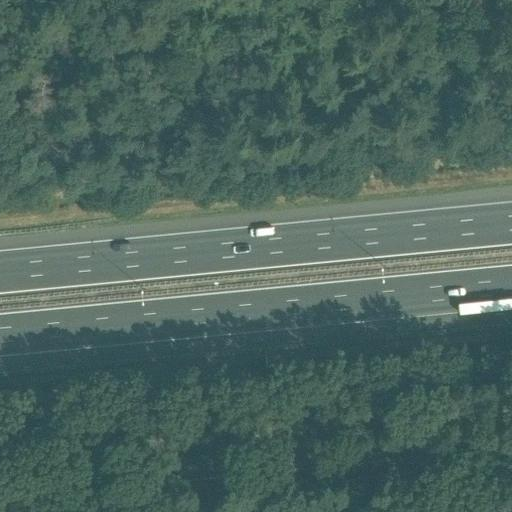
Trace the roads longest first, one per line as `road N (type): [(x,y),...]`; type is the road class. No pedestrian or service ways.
road 1 (secondary): [(511,455),(256,471),(0,511)]
road 2 (motorway): [(511,221),(0,272)]
road 3 (motorway): [(0,336),(511,287)]
